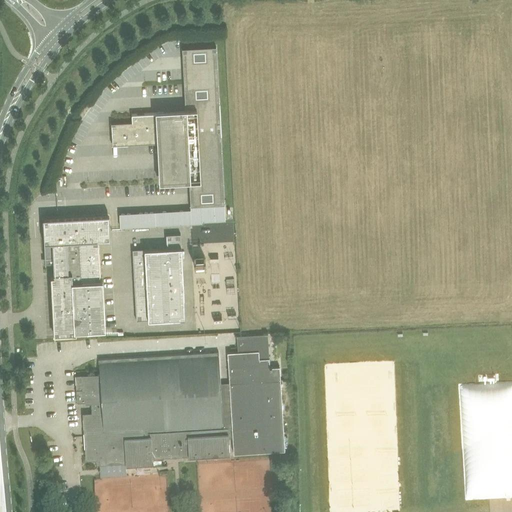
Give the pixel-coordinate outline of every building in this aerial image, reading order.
[(132,121),(111,122),(112,145),(160,142),(161,179),(189,177),(190,206),(201,205),(224,204),(216,46),(182,48),(185,111),(131,114),(132,121)] [(225,220),(224,204),(201,205),(202,221),(225,220)] [(43,217),(45,263),(54,262),(54,275),(51,275),(54,334),(76,333),(76,330),(105,329),(102,239),(111,238),(110,213),(58,216),(43,217)] [(133,249),(136,320),(185,317),(181,234),(167,234),(167,247),(133,249)] [(100,373),(75,374),(77,401),(85,401),(85,403),(91,402),(92,415),(87,415),(88,435),(85,435),(85,443),(88,443),(89,456),(99,456),(99,460),(125,459),(125,464),(152,462),(152,457),(188,455),(188,456),(229,453),(228,437),(232,437),(233,453),(285,450),(280,366),(272,366),(272,365),(270,366),(269,357),(259,358),(258,350),(237,351),(227,352),(229,382),(221,383),(219,351),(99,358),(100,373)]
